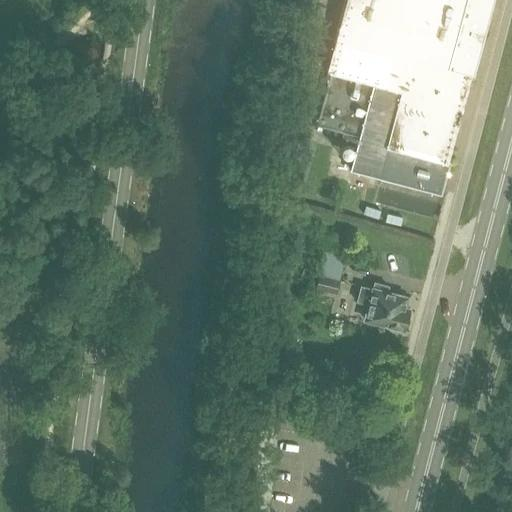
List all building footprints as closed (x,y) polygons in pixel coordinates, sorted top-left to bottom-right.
[(351,169),(442,194),(495,0),(348,0),(329,72),(333,73),(318,125),(360,136),(351,169)] [(339,280),(320,275),(319,275),(315,289),(335,294),(339,280)] [(373,280),(371,287),(361,284),(357,300),(369,303),(365,318),(403,328),(404,324),(407,322),(409,316),(407,312),(411,297),(387,291),(389,285),(373,280)] [(273,311),(290,313),(293,296),(276,294),(273,311)] [(301,404),(282,401),(281,401),(278,418),(303,423),(306,405),(301,404)] [(288,448),(290,438),(270,435),(268,446),(288,448)]
